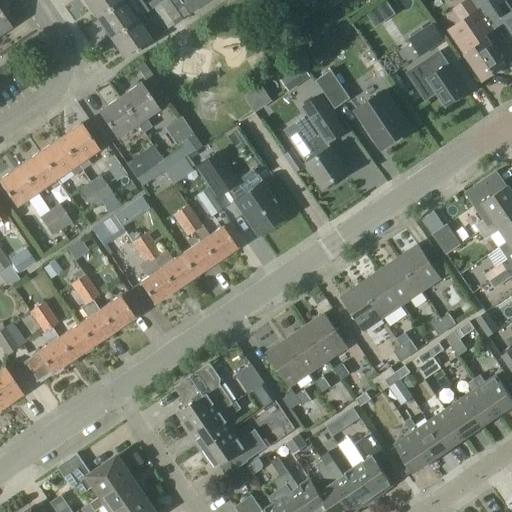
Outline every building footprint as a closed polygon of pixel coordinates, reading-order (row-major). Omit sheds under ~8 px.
[(83,0),(95,17),(119,0),(83,0)] [(110,38),(136,20),(121,0),(119,0),(95,17),(110,38)] [(168,0),(163,0),(159,3),(174,25),(182,19),(177,13),(168,0)] [(178,0),(168,0),(177,13),(184,8),(181,4),(178,0)] [(181,4),(184,8),(188,14),(209,0),(186,0),(181,4)] [(465,27),(486,12),(486,11),(482,14),(472,0),(465,0),(452,9),(460,21),(465,27)] [(472,0),(482,14),(486,11),(486,12),(495,26),(505,20),(511,29),(511,10),(505,0),(472,0)] [(0,33),(10,27),(0,11),(0,33)] [(505,65),(484,34),(495,26),(486,12),(465,27),(460,21),(447,29),(464,55),(481,81),(505,65)] [(136,20),(110,38),(124,60),(151,42),(150,41),(158,35),(153,26),(144,32),(136,20)] [(420,57),(445,40),(433,22),(408,39),(420,57)] [(440,51),(408,72),(426,99),(437,91),(446,104),(467,91),(440,51)] [(332,69),(316,79),(335,108),(351,97),(332,69)] [(140,82),(119,97),(137,123),(144,134),(150,130),(142,120),(158,109),(140,82)] [(382,147),(411,128),(385,89),(356,108),(382,147)] [(319,95),(302,107),(314,125),(290,141),(305,163),(306,162),(323,187),(348,171),(328,141),(344,131),(319,95)] [(116,138),(137,123),(119,97),(98,111),(116,138)] [(297,115),(276,131),(283,141),(305,125),(297,115)] [(81,169),(89,164),(85,158),(98,149),(80,124),(59,138),(81,169)] [(183,145),(189,153),(199,146),(190,132),(178,141),(181,146),(183,145)] [(39,152),(57,178),(68,170),(72,176),(81,170),(81,169),(59,138),(39,152)] [(181,146),(162,159),(168,168),(189,153),(183,145),(181,146)] [(194,166),(215,197),(238,181),(217,150),(194,166)] [(116,180),(125,173),(110,151),(100,157),(116,180)] [(36,192),(57,178),(39,152),(19,166),(36,192)] [(0,157),(0,174),(8,170),(0,157)] [(147,184),(146,183),(168,168),(162,159),(140,174),(143,178),(138,182),(142,187),(147,184)] [(0,183),(15,206),(36,192),(19,166),(0,179),(0,183)] [(100,175),(90,182),(103,201),(112,194),(100,175)] [(475,225),(480,233),(511,210),(511,190),(508,185),(501,190),(491,175),(464,193),(483,220),(475,225)] [(101,202),(103,201),(90,182),(80,189),(92,208),(101,202)] [(238,198),(234,200),(256,233),(283,215),(260,182),(238,198)] [(210,217),(221,209),(207,188),(195,196),(210,217)] [(108,213),(120,205),(120,204),(112,194),(103,201),(101,202),(108,213)] [(49,210),(61,229),(71,222),(59,203),(49,210)] [(194,215),(187,204),(172,215),(179,226),(194,215)] [(51,236),(61,229),(49,210),(38,217),(51,236)] [(508,241),(511,238),(511,210),(480,233),(485,239),(500,229),(508,241)] [(415,217),(422,230),(434,224),(428,211),(415,217)] [(200,240),(215,261),(235,247),(221,226),(208,235),(202,224),(201,225),(194,215),(179,226),(186,236),(194,231),(200,240)] [(447,255),(463,244),(449,224),(432,235),(447,255)] [(131,243),(138,253),(154,243),(146,232),(131,243)] [(511,255),(493,269),(498,276),(511,265),(511,238),(508,241),(511,247),(511,255)] [(194,275),(215,261),(200,240),(180,254),(194,275)] [(139,282),(153,303),(174,289),(159,268),(153,259),(161,253),(154,243),(138,253),(145,264),(143,265),(149,275),(139,282)] [(398,258),(421,292),(441,278),(449,272),(440,258),(432,264),(418,244),(398,258)] [(35,262),(25,248),(8,260),(18,274),(35,262)] [(161,253),(153,259),(159,268),(174,289),(194,275),(180,254),(174,258),(168,249),(161,253)] [(0,270),(10,264),(1,250),(0,250),(0,270)] [(402,305),(421,292),(398,258),(379,271),(402,305)] [(50,279),(61,270),(54,260),(42,268),(50,279)] [(16,275),(9,264),(3,268),(0,270),(0,278),(4,284),(8,281),(11,286),(20,280),(16,275)] [(511,265),(498,276),(489,281),(494,288),(511,276),(511,265)] [(383,318),(402,305),(379,271),(360,284),(383,318)] [(92,284),(85,274),(69,284),(76,294),(92,284)] [(99,295),(92,284),(76,294),(83,305),(92,300),(99,295)] [(363,331),(383,318),(360,284),(340,298),(363,331)] [(133,316),(118,295),(98,309),(112,330),(133,316)] [(92,344),(112,330),(98,309),(92,300),(83,305),(80,307),(86,317),(78,323),(92,344)] [(35,322),(51,311),(44,301),(29,312),(35,322)] [(51,372),(72,358),(57,337),(51,327),(57,321),(51,311),(35,322),(43,333),(41,334),(47,344),(37,351),(22,362),(24,364),(35,380),(34,380),(36,382),(51,372)] [(304,325),(327,359),(347,345),(324,312),(304,325)] [(440,319),(447,329),(454,324),(447,314),(440,319)] [(447,329),(440,319),(430,325),(437,336),(447,329)] [(3,327),(1,324),(2,323),(1,322),(0,322),(0,348),(5,356),(25,342),(11,322),(3,327)] [(446,338),(458,356),(465,351),(458,341),(464,336),(474,329),(470,322),(446,338)] [(92,344),(78,323),(57,337),(72,358),(92,344)] [(308,372),(327,359),(304,325),(285,338),(308,372)] [(288,386),(308,372),(285,338),(265,352),(288,386)] [(417,350),(410,340),(402,345),(409,356),(417,350)] [(439,343),(428,350),(433,357),(443,350),(439,343)] [(409,356),(402,345),(394,351),(400,361),(409,356)] [(423,364),(433,357),(428,350),(418,357),(423,364)] [(508,366),(511,372),(511,352),(503,359),(508,366)] [(231,403),(219,385),(221,379),(210,362),(174,387),(188,407),(177,414),(183,422),(181,422),(188,432),(231,403)] [(340,379),(349,373),(342,363),(333,369),(340,379)] [(405,365),(396,372),(400,379),(410,373),(405,365)] [(0,405),(21,392),(3,366),(0,368),(0,405)] [(385,379),(389,387),(399,380),(400,379),(396,372),(395,373),(385,379)] [(475,382),(498,415),(511,405),(511,397),(496,375),(485,383),(482,377),(475,382)] [(321,392),(330,386),(323,376),(314,382),(321,392)] [(481,426),(498,415),(475,382),(469,386),(472,391),(462,398),(481,426)] [(256,400),(269,391),(264,383),(251,392),(256,400)] [(302,405),(311,400),(304,389),(295,395),(302,405)] [(356,399),(360,406),(371,399),(366,392),(356,399)] [(464,438),(481,426),(462,398),(445,410),(464,438)] [(200,451),(232,430),(225,419),(239,409),(233,401),(231,403),(188,432),(189,434),(190,433),(195,439),(193,440),(200,451)] [(351,423),(359,418),(359,417),(354,409),(353,409),(345,415),(351,423)] [(447,449),(464,438),(445,410),(428,422),(447,449)] [(430,461),(447,449),(428,422),(411,433),(430,461)] [(245,461),(265,448),(253,429),(238,439),(232,430),(200,451),(208,462),(209,461),(215,468),(238,452),(244,461),(245,461)] [(291,451),(304,442),(298,433),(285,443),(291,451)] [(354,468),(375,499),(385,492),(384,490),(392,485),(375,459),(384,453),(371,433),(353,445),(364,461),(354,468)] [(413,473),(430,461),(411,433),(394,445),(413,473)] [(375,499),(354,468),(343,475),(327,451),(319,456),(325,464),(356,510),(363,505),(364,506),(375,499)] [(65,477),(84,464),(77,453),(57,467),(65,477)] [(94,485),(101,496),(130,476),(117,456),(91,474),(84,464),(65,477),(72,488),(74,486),(79,495),(94,485)] [(270,461),(280,476),(304,511),(327,511),(329,511),(330,510),(318,492),(309,479),(298,487),(277,456),(270,461)] [(263,467),(257,459),(257,458),(247,464),(246,465),(252,474),(263,467)] [(329,485),(318,492),(330,510),(329,511),(330,511),(352,511),(356,510),(325,464),(318,469),(329,485)] [(107,504),(112,511),(117,511),(143,495),(130,476),(101,496),(92,502),(98,510),(107,504)] [(268,496),(273,504),(278,511),(304,511),(280,476),(273,480),(278,489),(268,496)] [(57,511),(72,511),(61,495),(50,502),(57,511)] [(155,511),(143,495),(117,511),(155,511)] [(278,511),(273,504),(262,511),(251,495),(234,507),(237,511),(278,511)]
